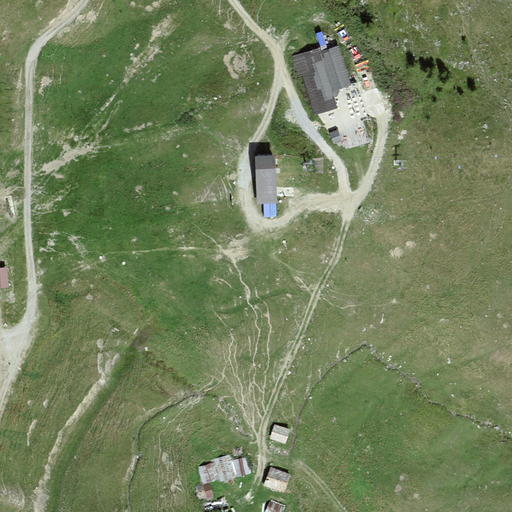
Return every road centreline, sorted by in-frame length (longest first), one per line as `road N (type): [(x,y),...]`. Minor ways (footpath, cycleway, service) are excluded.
road 1 (track): [(72,0),(28,53),(24,314),(0,379)]
road 2 (track): [(248,210),(243,163),(279,70),(273,48),(231,0)]
